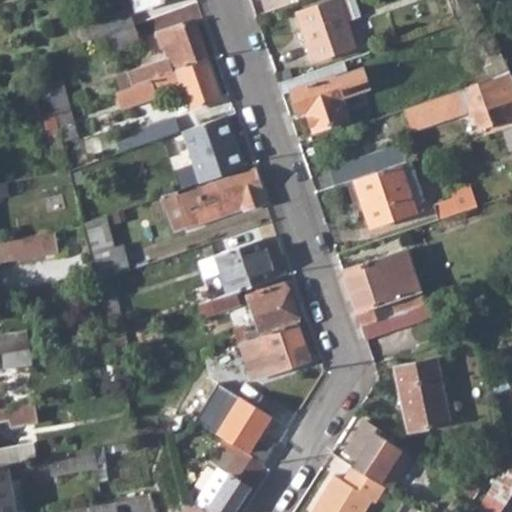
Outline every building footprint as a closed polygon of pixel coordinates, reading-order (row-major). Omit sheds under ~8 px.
[(133,0),(137,10),(145,7),(142,0),(133,0)] [(339,0),(331,0),(296,12),(313,61),(356,46),(347,21),(339,0)] [(339,0),(347,21),(361,16),(355,0),(339,0)] [(447,0),(456,22),(466,19),(459,0),(447,0)] [(459,0),(466,19),(481,13),(475,0),(459,0)] [(105,34),(134,24),(128,9),(83,24),(89,40),(105,34)] [(152,79),(208,58),(194,19),(156,32),(167,58),(128,72),(132,85),(151,79),(152,79)] [(77,27),(82,42),(89,40),(83,24),(77,27)] [(134,24),(105,34),(111,51),(140,41),(134,24)] [(488,79),(510,72),(493,37),(481,42),(490,64),(483,67),(486,74),(488,79)] [(191,108),(221,97),(208,58),(152,79),(156,90),(169,85),(181,81),(191,108)] [(344,61),(278,83),(282,94),(291,90),(299,112),(306,110),(313,130),(348,118),(334,77),(348,73),(344,61)] [(116,76),(120,90),(132,85),(128,72),(116,76)] [(500,106),(511,101),(511,76),(510,72),(488,79),(468,86),(468,87),(403,109),(411,131),(472,110),(479,130),(505,121),(500,106)] [(466,81),(468,86),(488,79),(486,74),(466,81)] [(132,85),(120,90),(115,92),(121,108),(157,96),(156,90),(152,79),(151,79),(132,85)] [(64,80),(48,84),(55,113),(70,109),(64,80)] [(41,115),(55,113),(48,84),(47,81),(34,84),(41,115)] [(169,85),(179,113),(191,108),(181,81),(169,85)] [(72,111),(57,115),(64,141),(79,137),(72,111)] [(55,113),(41,115),(48,137),(60,134),(55,113)] [(182,130),(200,183),(244,166),(226,115),(182,130)] [(123,151),(177,132),(172,118),(118,137),(123,151)] [(400,145),(329,169),(335,186),(347,182),(354,180),(401,164),(406,162),(400,145)] [(401,164),(415,204),(424,200),(411,161),(406,162),(401,164)] [(401,164),(354,180),(363,206),(370,226),(417,211),(415,204),(401,164)] [(254,168),(177,197),(175,191),(161,196),(174,232),(257,203),(258,204),(266,202),(254,168)] [(347,182),(356,209),(363,206),(354,180),(347,182)] [(433,205),(438,219),(477,206),(470,184),(452,190),(454,198),(433,205)] [(105,216),(85,223),(100,279),(111,276),(129,269),(122,244),(113,247),(105,216)] [(55,232),(0,241),(0,260),(58,250),(55,232)] [(236,290),(277,277),(263,238),(214,255),(220,272),(227,293),(236,290)] [(415,306),(424,303),(407,248),(342,270),(361,324),(390,315),(415,306)] [(198,261),(204,279),(220,272),(214,255),(198,261)] [(111,276),(100,279),(97,280),(102,300),(114,296),(111,276)] [(261,336),(297,323),(283,283),(247,296),(252,309),(247,310),(251,325),(257,323),(259,328),(245,334),(247,340),(261,336)] [(204,316),(240,304),(236,290),(227,293),(200,303),(204,316)] [(111,333),(122,329),(114,296),(102,300),(111,333)] [(390,315),(395,329),(420,321),(415,306),(390,315)] [(390,315),(361,324),(366,339),(395,329),(390,315)] [(247,340),(241,343),(253,379),(310,359),(297,323),(261,336),(247,340)] [(0,353),(30,348),(27,331),(0,335),(0,353)] [(123,333),(111,335),(120,370),(132,367),(123,333)] [(0,353),(0,368),(32,363),(30,348),(0,353)] [(436,358),(394,367),(408,430),(449,422),(436,358)] [(260,453),(277,419),(239,400),(222,434),(260,453)] [(0,408),(0,421),(7,420),(8,427),(38,422),(36,410),(42,409),(40,401),(0,408)] [(147,411),(132,417),(135,431),(168,420),(185,414),(181,401),(147,411)] [(130,407),(132,417),(147,411),(145,404),(130,407)] [(366,419),(346,451),(368,465),(363,472),(385,486),(389,489),(411,454),(386,438),(389,433),(366,419)] [(163,423),(135,431),(137,440),(138,444),(166,436),(163,423)] [(240,448),(224,438),(209,461),(188,494),(190,501),(195,504),(217,466),(225,471),(240,448)] [(0,464),(8,463),(37,457),(34,441),(0,447),(0,464)] [(104,446),(94,447),(97,465),(107,464),(104,446)] [(94,447),(50,456),(53,475),(97,468),(97,465),(94,447)] [(204,502),(218,511),(232,511),(264,463),(240,448),(225,471),(217,466),(195,504),(201,508),(204,502)] [(41,457),(44,476),(53,475),(50,456),(41,457)] [(0,511),(16,511),(8,463),(0,464),(0,511)] [(313,511),(363,511),(372,498),(376,501),(385,486),(363,472),(352,465),(344,479),(335,473),(314,506),(317,508),(313,511)] [(511,483),(498,475),(487,492),(505,503),(511,491),(511,483)] [(479,511),(499,511),(505,503),(487,492),(476,510),(479,511)] [(218,511),(204,502),(201,508),(195,504),(190,501),(182,511),(218,511)]
